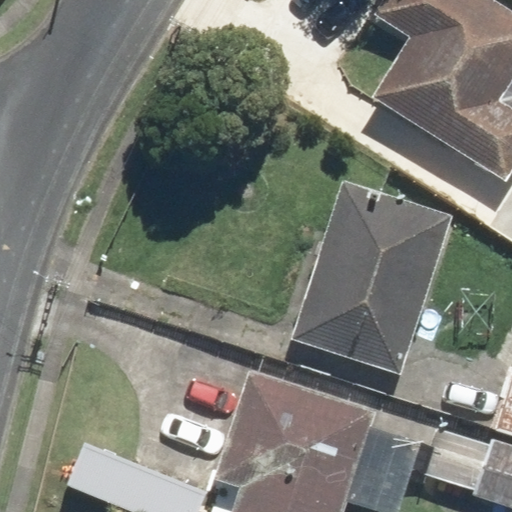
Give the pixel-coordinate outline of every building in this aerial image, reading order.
[(463,209),(511,240),(511,102),(503,97),(511,83),(511,6),(502,0),(383,0),(376,11),(414,35),(377,92),(491,164),(463,209)] [(405,369),(454,212),(347,179),(298,336),(405,369)] [(360,467),(380,407),(253,367),(219,474),(247,483),(237,511),(346,511),(347,509),(355,511),(402,511),(411,483),(360,467)] [(511,387),(500,425),(511,428),(511,387)] [(511,504),(511,442),(495,438),(494,442),(439,425),(425,470),(479,487),(478,493),(511,504)]
